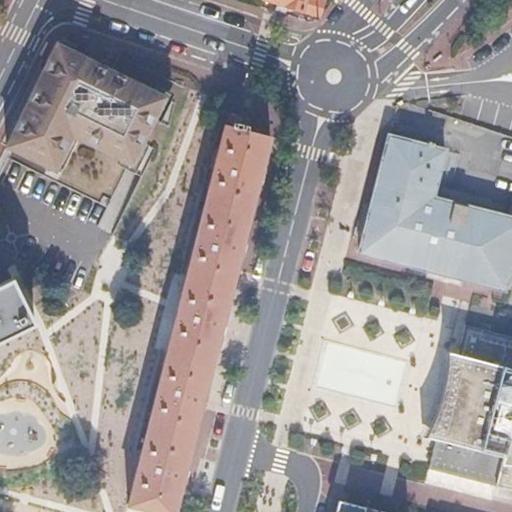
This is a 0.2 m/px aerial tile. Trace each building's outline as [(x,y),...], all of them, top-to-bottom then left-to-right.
[(263,0),(282,6),(317,18),(323,0),(321,0),(263,0)] [(113,73),(62,49),(53,67),(47,63),(6,148),(48,168),(55,154),(61,156),(71,136),(129,164),(139,143),(142,144),(154,119),(151,118),(162,97),(113,73)] [(128,499),(166,511),(170,511),(174,499),(183,465),(193,426),(199,402),(206,378),(215,345),(224,310),(234,272),(243,238),(261,171),(267,149),(270,139),(250,133),(253,122),(228,115),(128,499)] [(459,277),(501,288),(511,249),(511,219),(431,197),(444,150),(392,137),(387,135),(375,182),(358,250),(459,277)] [(0,339),(32,324),(12,280),(0,285),(0,339)] [(435,437),(427,466),(498,483),(511,486),(511,335),(464,324),(457,349),(435,437)] [(382,511),(339,501),(336,511),(382,511)]
